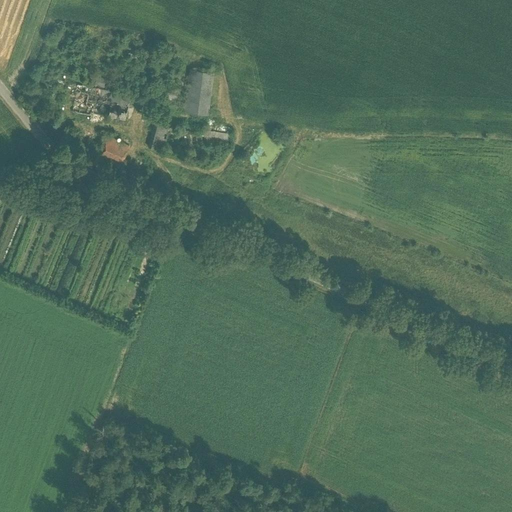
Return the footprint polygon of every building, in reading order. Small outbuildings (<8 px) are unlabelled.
[(208,114),(213,72),(190,69),(185,111),(208,114)] [(104,87),(106,78),(94,76),(92,85),(104,87)] [(125,120),(130,94),(78,84),(73,111),(92,115),(90,120),(100,122),(101,115),(125,120)] [(175,100),(177,89),(156,87),(155,98),(175,100)] [(168,128),(155,124),(149,146),(163,150),(165,139),(186,144),(231,145),(231,131),(215,132),(215,131),(196,131),(196,132),(168,126),(168,128)] [(121,167),(130,145),(108,136),(99,158),(121,167)]
